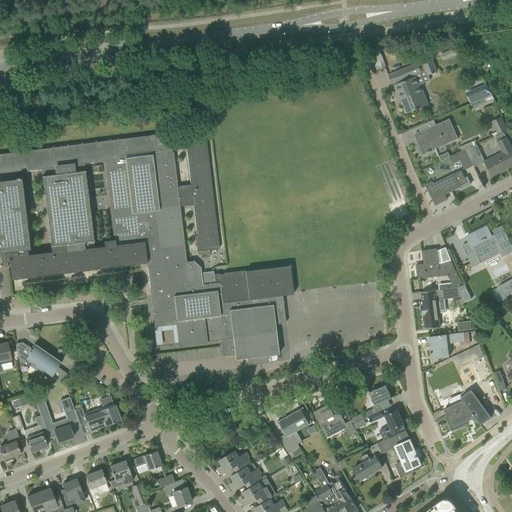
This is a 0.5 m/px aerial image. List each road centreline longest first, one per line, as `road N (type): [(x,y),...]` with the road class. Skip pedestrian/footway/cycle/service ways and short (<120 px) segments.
road 1 (secondary): [(0,70),(301,25)]
road 2 (residential): [(159,426),(407,350)]
road 3 (residential): [(159,426),(92,313),(0,321)]
road 4 (residential): [(0,484),(159,426)]
road 5 (residential): [(407,350),(396,259),(401,242),(432,225)]
road 6 (residential): [(432,225),(377,93)]
